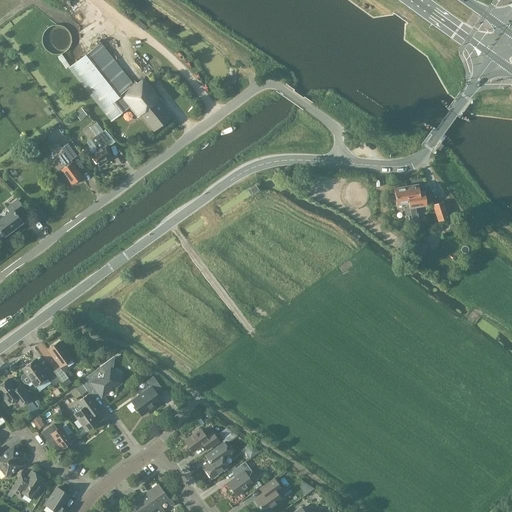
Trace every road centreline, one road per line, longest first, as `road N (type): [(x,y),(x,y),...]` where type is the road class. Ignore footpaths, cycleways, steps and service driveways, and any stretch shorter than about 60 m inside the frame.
road 1 (tertiary): [(0,348),(249,168),(339,162)]
road 2 (unclassified): [(0,276),(255,88),(272,83),(283,91)]
road 3 (tertiary): [(339,162),(414,162),(491,57)]
road 4 (track): [(97,0),(164,51),(218,115)]
